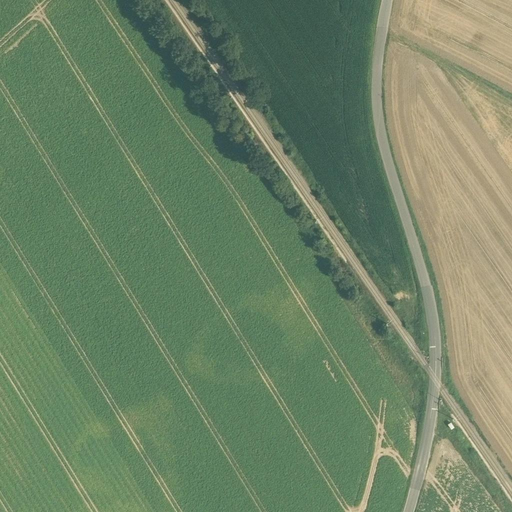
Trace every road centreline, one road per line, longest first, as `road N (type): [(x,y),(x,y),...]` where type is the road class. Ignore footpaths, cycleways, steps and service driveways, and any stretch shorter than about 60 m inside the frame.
road 1 (unclassified): [(408,511),(435,356),(428,298),(378,118),(375,78),(388,0)]
road 2 (track): [(382,35),(511,102)]
road 3 (track): [(429,420),(443,426),(506,511)]
